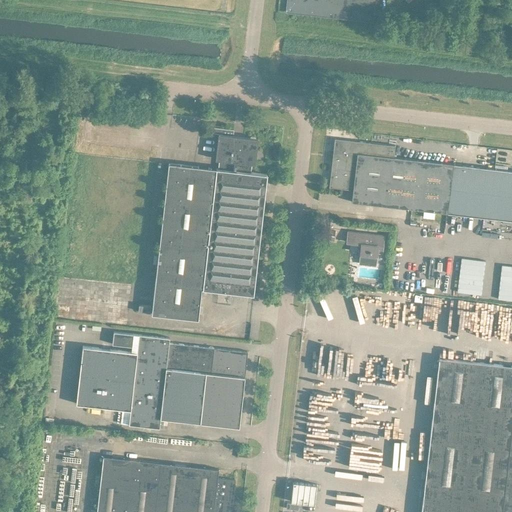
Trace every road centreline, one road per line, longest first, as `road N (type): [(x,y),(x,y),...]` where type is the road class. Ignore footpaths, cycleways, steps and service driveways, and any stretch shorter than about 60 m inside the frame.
road 1 (unclassified): [(261,511),(308,105)]
road 2 (unclassified): [(511,129),(308,105)]
